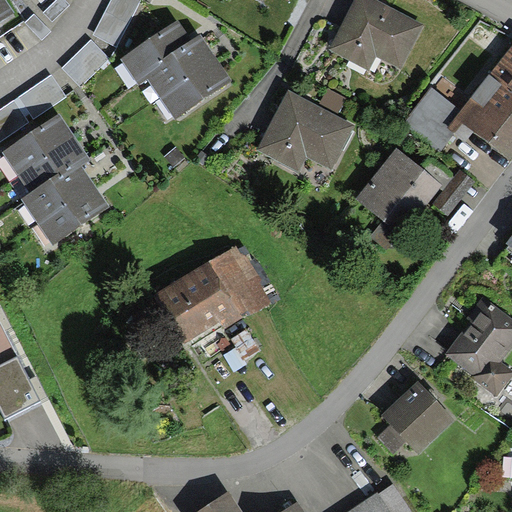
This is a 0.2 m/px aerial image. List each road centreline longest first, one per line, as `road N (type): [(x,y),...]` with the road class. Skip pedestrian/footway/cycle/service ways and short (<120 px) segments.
road 1 (residential): [(0,461),(207,474),(260,459),(349,387),(511,182)]
road 2 (residential): [(93,0),(59,44),(0,83)]
